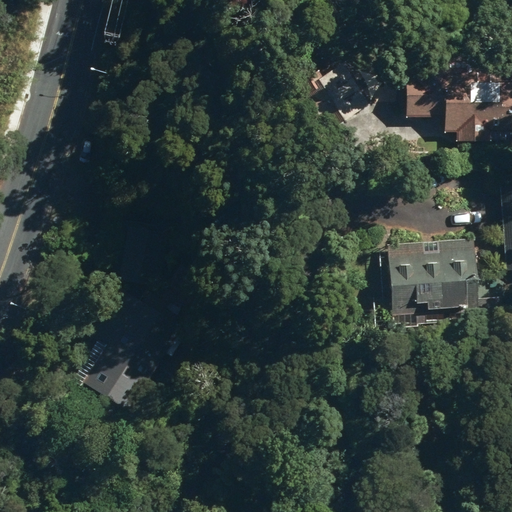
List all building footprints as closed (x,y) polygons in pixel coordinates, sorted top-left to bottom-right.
[(454,126),(454,135),(511,135),(511,125),(511,29),(406,30),(406,111),(448,110),(448,126),(454,126)] [(316,82),(309,74),(281,100),(305,125),(339,93),(322,75),(316,82)] [(374,161),(377,190),(403,188),(399,158),(374,161)] [(511,177),(502,178),(507,264),(511,264),(511,177)] [(116,274),(158,282),(169,227),(126,218),(116,274)] [(388,240),(394,324),(504,315),(502,292),(478,294),(474,233),(388,240)] [(78,373),(130,407),(167,350),(172,354),(188,330),(182,326),(184,322),(133,289),(95,347),(85,341),(77,354),(87,360),(78,373)]
